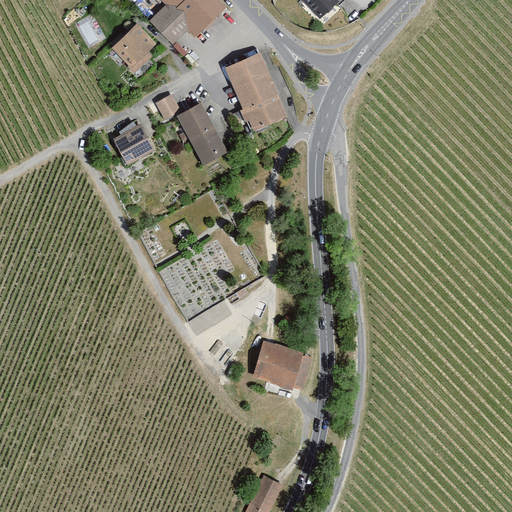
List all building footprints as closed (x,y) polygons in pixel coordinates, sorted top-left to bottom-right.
[(223,0),(162,0),(167,4),(151,20),(174,43),(187,29),(197,38),(229,5),(223,0)] [(301,0),(319,19),(338,1),(336,0),(301,0)] [(128,67),(135,74),(153,56),(149,51),(157,44),(137,24),(113,47),(131,64),(128,67)] [(249,120),(253,129),(287,114),(259,51),(224,67),(242,107),(239,108),(246,122),(249,120)] [(178,115),(203,161),(225,150),(199,102),(182,111),(173,95),(157,104),(166,121),(178,115)] [(114,138),(128,164),(154,150),(140,124),(114,138)] [(254,377),(303,390),(313,354),(263,341),(254,377)] [(246,511),(269,511),(283,485),(277,482),(264,476),(246,511)]
